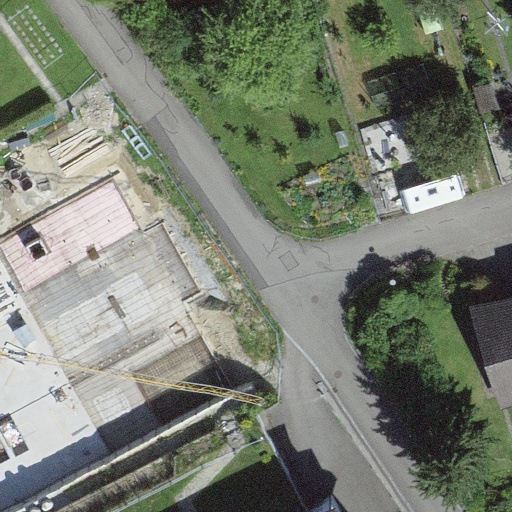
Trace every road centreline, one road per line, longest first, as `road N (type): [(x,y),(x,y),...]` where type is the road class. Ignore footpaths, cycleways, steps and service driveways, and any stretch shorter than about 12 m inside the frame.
road 1 (residential): [(75,0),(289,283)]
road 2 (residential): [(289,283),(441,511)]
road 3 (residential): [(289,283),(511,208)]
